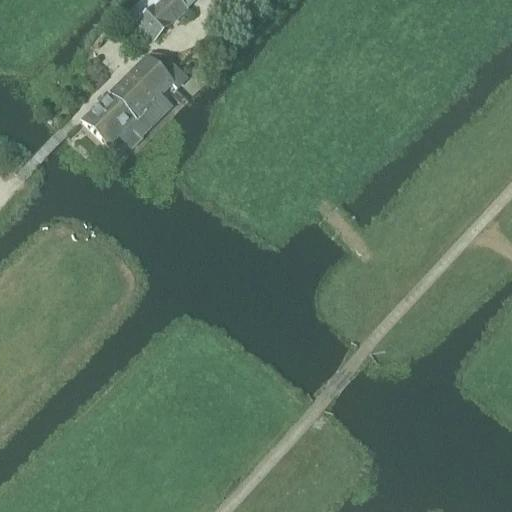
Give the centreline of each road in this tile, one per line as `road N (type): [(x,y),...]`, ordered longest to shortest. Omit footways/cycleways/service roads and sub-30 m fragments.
road 1 (track): [(224,511),(400,308)]
road 2 (track): [(0,195),(140,49)]
road 3 (track): [(400,308),(391,281),(323,212)]
